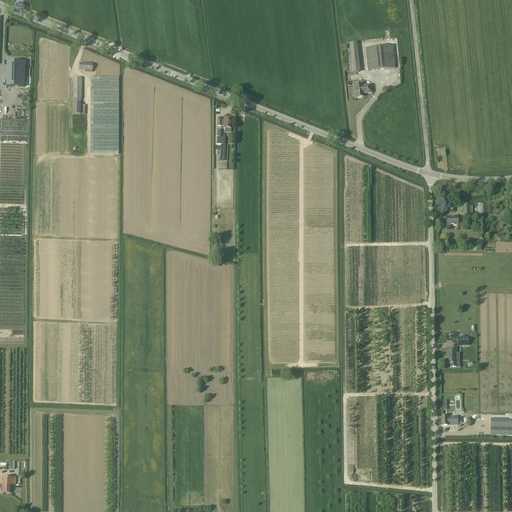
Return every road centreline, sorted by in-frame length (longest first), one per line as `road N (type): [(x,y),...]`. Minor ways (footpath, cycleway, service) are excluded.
road 1 (tertiary): [(429,174),(0,3)]
road 2 (unclassified): [(436,511),(429,174)]
road 3 (unclassified): [(429,174),(411,0)]
